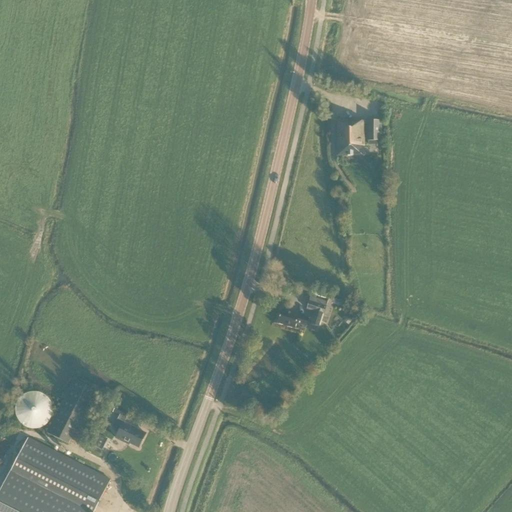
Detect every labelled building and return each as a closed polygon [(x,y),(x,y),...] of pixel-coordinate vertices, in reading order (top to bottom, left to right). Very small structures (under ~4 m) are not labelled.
[(369,141),(380,141),(379,121),(335,122),(336,157),(364,157),(364,125),(369,125),(369,141)] [(313,312),(310,325),(320,328),(322,323),(326,324),(332,304),(344,308),(346,303),(328,297),(328,299),(311,295),(309,301),(307,310),(313,312)] [(309,318),(298,315),(298,316),(281,310),(277,324),(295,329),(296,325),(306,328),(309,318)] [(352,313),(348,318),(352,321),(356,316),(352,313)] [(76,380),(49,433),(70,444),(98,391),(76,380)] [(17,406),(17,411),(18,417),(20,421),(24,425),(29,428),(34,429),(40,429),(45,428),(49,424),(53,420),(55,415),(56,410),(55,405),(53,400),(50,396),(45,393),(41,391),(36,391),(30,391),(26,394),(22,397),(19,401),(17,406)] [(113,413),(120,416),(113,429),(120,432),(116,439),(129,445),(130,444),(139,449),(146,435),(124,423),(129,413),(116,407),(113,413)] [(107,440),(99,436),(94,447),(102,450),(107,440)] [(0,511),(94,511),(111,481),(28,439),(0,493),(0,511)]
